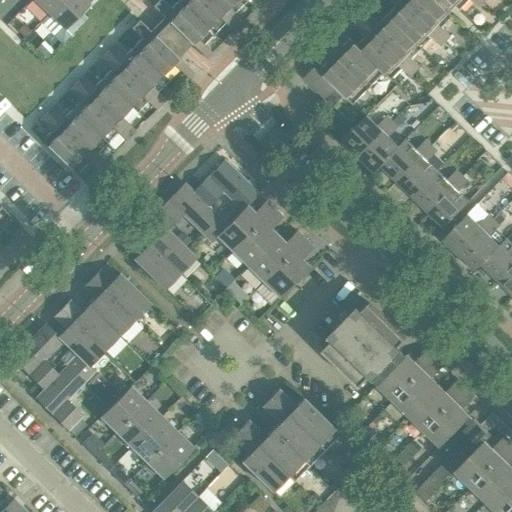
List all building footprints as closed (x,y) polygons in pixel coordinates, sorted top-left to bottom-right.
[(33,0),(47,13),(60,0),(33,0)] [(63,29),(89,3),(85,0),(60,0),(47,13),(63,29)] [(203,45),(214,34),(178,0),(158,21),(149,30),(133,46),(168,81),(178,70),(186,78),(192,72),(177,57),(186,48),(190,44),(205,59),(211,53),(203,45)] [(159,13),(167,5),(161,0),(157,0),(152,6),(159,13)] [(244,3),(241,0),(178,0),(214,34),(224,23),(232,31),(242,21),(234,13),(244,3)] [(459,10),(448,0),(389,0),(395,6),(387,14),(422,48),(432,38),(440,46),(450,36),(442,28),(457,12),(459,10)] [(448,0),(459,10),(469,0),(470,0),(478,7),(485,0),(448,0)] [(422,48),(387,14),(379,22),(368,12),(354,26),(365,36),(357,45),(350,38),(349,38),(391,79),(402,69),(410,76),(420,66),(412,59),(422,48)] [(145,27),(138,20),(130,28),(135,32),(140,33),(145,27)] [(353,105),(384,73),(391,80),(391,79),(349,38),(334,54),(339,59),(334,64),(329,59),(318,70),(314,67),(304,77),(325,98),(336,88),(353,105)] [(168,81),(133,46),(124,55),(114,45),(99,59),(110,70),(102,78),(137,112),(147,102),(155,110),(165,100),(157,92),(168,81)] [(137,112),(102,78),(94,86),(83,76),(69,90),(79,101),(72,109),(107,143),(117,133),(125,141),(135,131),(127,123),(137,112)] [(107,143),(72,109),(64,117),(53,106),(39,121),(49,132),(41,140),(76,175),(87,164),(95,171),(104,161),(96,154),(107,143)] [(358,157),(392,121),(387,116),(377,125),(367,115),(341,141),(358,157)] [(373,172),(405,139),(398,146),(389,136),(398,127),(392,121),(358,157),(373,172)] [(396,181),(431,145),(425,140),(416,149),(405,139),(373,172),(374,172),(381,166),(396,181)] [(411,196),(437,170),(427,161),(437,151),(431,145),(396,181),(411,196)] [(257,193),(223,160),(192,191),(207,206),(221,191),(241,210),(246,205),(257,193)] [(427,211),(462,176),(456,170),(446,180),(437,170),(411,196),(427,211)] [(443,227),(468,201),(458,191),(467,181),(462,176),(427,211),(443,227)] [(183,183),(152,215),(164,227),(166,230),(167,229),(182,214),(210,242),(216,236),(226,225),(207,206),(192,191),(183,183)] [(216,236),(231,251),(273,209),(265,201),(253,213),(246,205),(241,210),(226,225),(216,236)] [(247,266),(277,236),(269,229),(281,217),(273,209),(231,251),(247,266)] [(458,255),(493,220),(487,214),(478,224),(467,214),(442,239),(458,255)] [(474,271),(506,238),(499,245),(489,235),(499,226),(493,220),(458,255),(474,271)] [(195,257),(167,229),(166,230),(164,227),(156,235),(144,223),(136,231),(179,273),(195,257)] [(179,273),(136,231),(128,239),(140,251),(133,259),(163,289),(179,273)] [(262,281),(304,239),(296,231),(284,243),(277,236),(247,266),(262,281)] [(497,279),(511,263),(511,244),(506,238),(474,271),(481,264),(497,279)] [(278,297),(308,266),(300,259),(312,247),(304,239),(262,281),(278,297)] [(511,294),(511,263),(497,279),(511,294)] [(149,303),(118,273),(111,281),(99,269),(91,278),(133,319),(149,303)] [(133,319),(91,278),(83,286),(95,297),(88,305),(118,335),(133,319)] [(118,335),(88,305),(80,312),(68,300),(60,308),(103,350),(118,335)] [(378,384),(407,354),(399,346),(406,339),(369,303),(362,309),(358,305),(328,335),(332,340),(322,350),(359,386),(370,376),(378,384)] [(103,350),(60,308),(52,317),(64,328),(58,335),(77,355),(88,365),(103,350)] [(43,389),(77,355),(58,335),(57,336),(45,324),(12,358),(43,389)] [(431,377),(443,365),(427,349),(415,361),(407,354),(378,384),(377,384),(440,445),(470,415),(462,407),(474,395),(458,379),(446,392),(431,377)] [(82,415),(66,400),(94,371),(88,365),(77,355),(43,389),(35,398),(67,430),(82,415)] [(115,432),(145,401),(129,386),(99,416),(115,432)] [(339,435),(301,398),(294,405),(277,389),(261,405),(278,422),(271,429),(308,466),(339,435)] [(131,447),(161,417),(145,401),(115,432),(131,447)] [(146,462),(176,432),(161,417),(131,447),(146,462)] [(490,435),(474,418),(463,429),(470,435),(480,445),(490,435)] [(308,466),(271,429),(264,436),(247,420),(231,436),(248,453),(240,460),(277,497),(308,466)] [(162,478),(192,447),(176,432),(146,462),(162,478)] [(455,471),(480,445),(470,435),(414,492),(425,502),(455,471)] [(471,486),(511,443),(511,442),(504,435),(493,448),(486,441),(491,435),(490,435),(480,445),(455,471),(471,486)] [(98,449),(86,437),(81,443),(93,455),(98,449)] [(486,501),(511,474),(511,466),(509,464),(511,460),(511,443),(471,486),(486,501)] [(110,461),(98,449),(93,455),(105,466),(110,461)] [(129,479),(117,468),(112,473),(123,485),(129,479)] [(497,511),(505,511),(511,505),(511,474),(486,501),(497,511)] [(141,491),(129,479),(123,485),(135,497),(141,491)] [(151,511),(181,511),(196,497),(181,481),(151,511)] [(211,511),(212,511),(196,497),(181,511),(211,511)] [(26,511),(13,499),(0,511),(26,511)]
